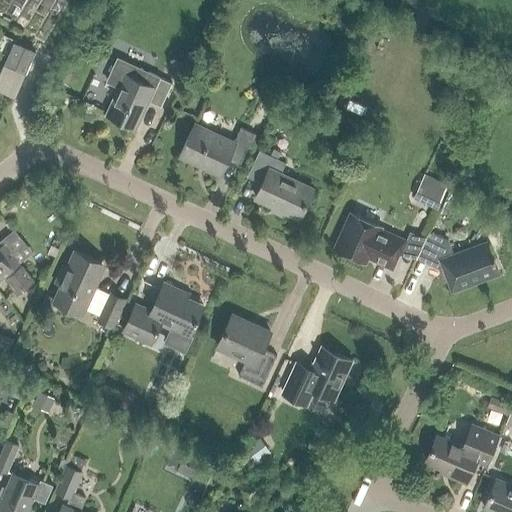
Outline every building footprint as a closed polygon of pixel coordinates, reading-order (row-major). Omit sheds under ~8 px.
[(31,50),(9,41),(0,64),(23,72),(31,50)] [(119,87),(106,115),(135,129),(148,102),(160,107),(172,83),(148,72),(118,59),(107,81),(119,87)] [(239,166),(251,141),(258,145),(261,137),(240,128),(234,141),(196,123),(179,158),(218,176),(226,159),(239,166)] [(298,218),(312,189),(280,174),(285,163),(259,151),(247,177),(261,184),(255,198),(298,218)] [(474,169),(467,167),(464,175),(471,177),(474,169)] [(436,209),(446,187),(422,177),(413,199),(436,209)] [(38,186),(31,196),(41,204),(49,194),(38,186)] [(351,214),(335,248),(364,262),(366,257),(392,268),(404,241),(379,229),(380,227),(351,214)] [(443,269),(452,291),(498,274),(486,242),(453,255),(448,240),(429,231),(417,257),(443,269)] [(0,246),(0,278),(4,276),(6,279),(5,280),(17,294),(33,281),(22,267),(21,268),(18,264),(23,261),(7,241),(0,246)] [(67,267),(63,266),(55,283),(61,286),(53,302),(82,315),(99,277),(95,275),(101,263),(74,251),(67,267)] [(178,294),(180,290),(163,283),(150,311),(135,304),(122,331),(151,344),(160,323),(170,328),(163,343),(185,353),(192,338),(189,336),(197,318),(202,305),(178,294)] [(125,300),(111,293),(98,321),(112,328),(125,300)] [(270,332),(256,326),(255,328),(231,317),(232,315),(231,314),(217,346),(245,360),(238,376),(262,387),(276,356),(262,349),(270,332)] [(15,340),(0,333),(0,353),(7,356),(15,340)] [(359,366),(359,365),(340,356),(341,353),(319,343),(311,361),(314,363),(310,370),(296,363),(282,393),(307,404),(313,390),(333,399),(350,362),(359,366)] [(23,363),(34,368),(40,353),(29,348),(23,363)] [(73,386),(79,370),(54,359),(48,374),(73,386)] [(7,391),(26,396),(31,381),(12,375),(7,391)] [(41,392),(34,406),(49,413),(56,400),(41,392)] [(500,400),(490,396),(485,407),(495,411),(500,400)] [(465,483),(474,461),(486,465),(498,436),(468,423),(459,445),(436,436),(425,461),(451,472),(449,476),(465,483)] [(240,452),(250,467),(267,455),(257,440),(240,452)] [(0,454),(0,469),(6,472),(18,446),(6,441),(0,454)] [(197,480),(206,460),(186,450),(176,471),(197,480)] [(81,472),(86,461),(71,454),(66,466),(81,472)] [(79,511),(85,498),(72,493),(81,472),(66,466),(55,492),(69,498),(65,506),(62,505),(58,511),(79,511)] [(52,485),(39,480),(38,484),(12,473),(0,501),(0,511),(26,511),(33,498),(45,503),(52,485)] [(511,511),(511,486),(496,479),(483,508),(493,511),(511,511)] [(281,490),(273,506),(284,511),(286,511),(294,496),(281,490)]
